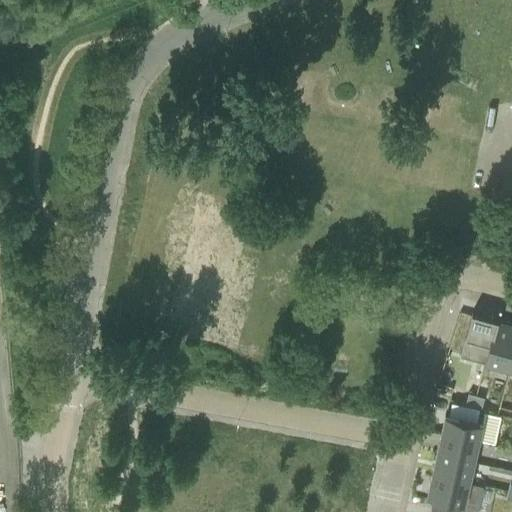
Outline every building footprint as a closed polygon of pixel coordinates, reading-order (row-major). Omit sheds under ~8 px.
[(229,368),(261,373),(271,315),(271,314),(288,318),(305,228),(302,228),(302,227),(293,226),(275,223),(275,222),(271,222),(270,222),(270,221),(266,221),(249,218),(249,217),(240,216),(222,213),(222,212),(218,212),(217,212),(213,211),(210,211),(207,232),(206,232),(204,240),(205,240),(203,253),(202,252),(202,256),(202,257),(201,257),(201,261),(198,279),(197,279),(196,287),(193,304),(192,308),(193,308),(189,325),(187,333),(188,333),(188,336),(185,352),(184,351),(183,355),(184,355),(183,359),(197,362),(196,362),(200,363),(200,362),(201,363),(205,364),(205,363),(208,364),(217,366),(217,365),(220,366),(220,367),(224,367),(225,367),(228,368),(229,368)] [(484,364),(485,364),(498,317),(472,310),(460,355),(484,361),(484,364)] [(485,364),(509,371),(511,360),(511,323),(498,320),(499,317),(498,317),(485,364)] [(477,394),(469,392),(465,403),(473,405),(477,394)] [(473,405),(481,407),(484,396),(477,394),(473,405)] [(446,412),(441,432),(479,441),(479,439),(495,443),(501,415),(485,411),(483,420),(446,412)] [(437,453),(474,461),(479,441),(441,432),(437,453)] [(437,453),(432,473),(470,481),(474,461),(437,453)] [(432,473),(427,493),(434,495),(431,508),(449,511),(476,511),(483,484),(470,481),(432,473)]
